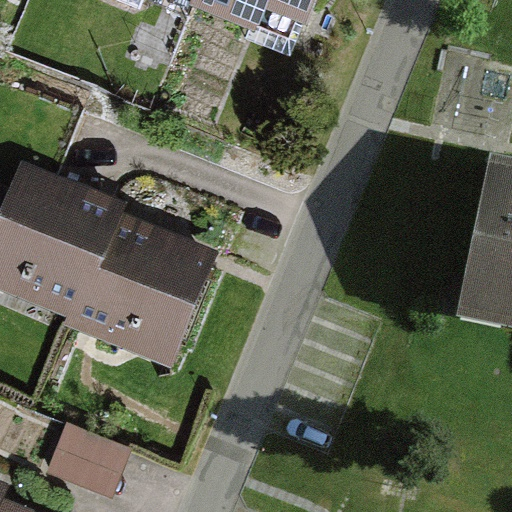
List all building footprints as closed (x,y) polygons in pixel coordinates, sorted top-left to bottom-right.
[(300,17),(306,0),(202,0),(255,21),(263,3),(300,17)] [(86,109),(22,83),(0,139),(0,166),(0,216),(10,221),(27,177),(54,188),(86,109)] [(511,168),(494,165),(478,242),(488,244),(477,298),(508,304),(505,319),(511,320),(511,168)] [(77,318),(116,224),(119,214),(54,188),(27,177),(10,221),(0,244),(0,260),(25,270),(19,284),(78,308),(74,317),(77,318)] [(206,260),(116,224),(77,318),(137,343),(142,329),(173,341),(206,260)] [(52,474),(109,498),(127,451),(71,429),(52,474)]
